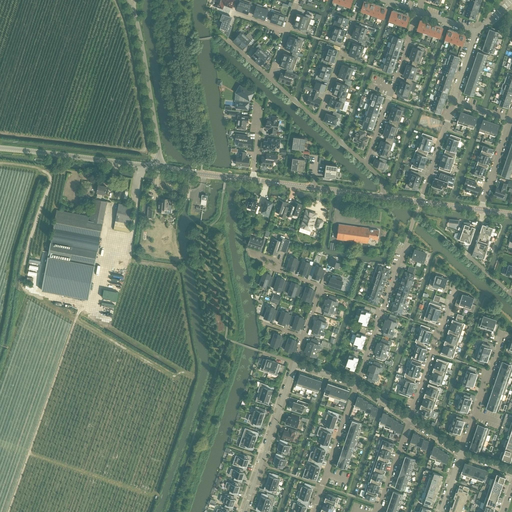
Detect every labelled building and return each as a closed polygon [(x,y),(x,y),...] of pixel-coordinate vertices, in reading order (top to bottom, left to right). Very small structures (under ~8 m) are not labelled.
[(214,6),(222,9),(224,5),(232,8),(234,0),(214,0),(215,1),(216,1),(214,6)] [(236,10),(242,12),(245,0),(239,0),(240,1),(237,0),(236,0),(235,4),(238,5),(236,10)] [(249,9),(252,10),(254,5),(251,4),(252,2),(246,0),(245,0),(242,12),(248,14),(249,9)] [(470,1),(468,6),(473,8),(477,9),(479,10),(479,9),(480,6),(481,5),(479,4),(475,3),(468,0),(470,1)] [(361,10),(367,12),(370,3),(364,1),(361,10)] [(367,12),(372,14),(375,5),(370,3),(367,12)] [(253,16),(259,17),(263,6),(262,8),(257,6),(254,5),(252,10),(255,10),(253,16)] [(377,18),(377,19),(381,7),(375,5),(372,14),(378,16),(377,18)] [(266,14),(269,15),(272,9),(269,8),(263,6),(259,17),(265,19),(266,14)] [(468,6),(466,11),(471,13),(475,14),(477,15),(478,14),(477,14),(478,11),(479,11),(479,10),(477,9),(473,8),(468,6)] [(381,7),(377,19),(382,20),(386,9),(381,7)] [(270,21),(276,23),(280,12),(274,10),(274,12),(271,11),(272,9),(269,15),(272,16),(270,21)] [(471,13),(466,11),(463,10),(462,11),(464,11),(462,16),(464,16),(473,19),(475,20),(476,16),(477,16),(477,15),(475,14),(471,13)] [(388,22),(394,24),(398,13),(392,11),(388,22)] [(280,12),(276,23),(282,25),(283,20),(286,21),(288,17),(285,16),(279,14),(280,12)] [(394,24),(399,26),(403,15),(398,13),(394,24)] [(222,14),(222,15),(220,20),(222,21),(221,24),(219,29),(228,37),(232,27),(231,27),(231,28),(229,27),(232,17),(222,14)] [(298,14),(296,20),(309,25),(311,19),(312,16),(306,14),(305,17),(298,14)] [(336,15),(333,24),(336,25),(340,26),(341,23),(346,25),(348,19),(346,18),(339,16),(336,15)] [(403,15),(399,26),(400,23),(405,25),(406,25),(409,17),(403,15)] [(309,25),(296,20),(293,26),(301,28),(300,31),(306,33),(307,30),(307,31),(309,25)] [(417,29),(423,31),(426,22),(420,20),(418,28),(417,29)] [(423,31),(428,33),(431,24),(426,22),(423,31)] [(330,32),(342,36),(344,31),(339,29),(340,26),(336,25),(333,24),(332,27),(335,27),(333,33),(330,32)] [(428,33),(434,35),(437,26),(431,24),(428,33)] [(356,25),(354,31),(368,36),(365,35),(367,29),(376,32),(377,30),(365,25),(364,28),(356,25)] [(437,26),(434,35),(439,37),(442,28),(437,26)] [(234,40),(238,44),(248,34),(246,36),(242,32),(243,30),(241,28),(237,33),(239,35),(234,40)] [(489,29),(488,34),(489,34),(489,35),(497,38),(499,34),(499,33),(500,33),(497,32),(494,31),(495,29),(491,28),(490,30),(489,29)] [(445,39),(451,41),(454,32),(448,30),(445,39)] [(359,42),(361,43),(362,43),(365,44),(366,42),(368,36),(354,31),(352,37),(360,40),(359,42)] [(342,36),(330,32),(328,38),(329,38),(328,41),(330,42),(334,43),(335,40),(340,42),(342,36)] [(451,41),(456,42),(459,34),(454,32),(451,41)] [(248,34),(238,44),(243,49),(248,43),(250,45),(254,40),(252,38),(248,34)] [(459,34),(456,42),(462,44),(462,43),(465,36),(459,34)] [(487,36),(486,39),(487,40),(496,43),(497,38),(489,35),(489,34),(488,34),(487,34),(486,36),(487,36)] [(290,37),(288,43),(293,44),(296,45),(301,47),(303,41),(304,39),(298,37),(297,39),(290,37)] [(390,41),(402,46),(403,44),(401,44),(402,39),(394,37),(392,41),(390,41)] [(485,41),(484,44),(485,45),(496,49),(494,48),(496,43),(487,40),(486,39),(485,39),(484,41),(485,41)] [(391,43),(390,48),(398,51),(400,47),(402,47),(402,46),(390,41),(389,42),(391,43)] [(293,51),(292,54),(298,56),(299,53),(301,47),(296,45),(293,44),(288,43),(286,49),(293,51)] [(353,43),(351,49),(362,53),(364,47),(367,48),(368,45),(365,44),(362,43),(361,43),(361,46),(353,43)] [(251,56),(256,60),(264,52),(259,48),(261,46),(259,44),(254,49),(257,51),(251,56)] [(326,47),(324,53),(335,57),(337,51),(332,49),(333,46),(327,44),(326,47)] [(485,45),(484,44),(482,51),(483,51),(494,55),(496,49),(485,45)] [(413,48),(411,53),(422,57),(425,48),(418,46),(417,49),(413,48)] [(386,51),(386,52),(399,57),(399,55),(397,55),(398,51),(390,48),(388,52),(386,51)] [(362,53),(351,49),(349,55),(357,58),(356,60),(362,62),(363,59),(360,59),(362,53)] [(264,52),(256,60),(261,65),(266,59),(268,61),(272,56),(270,54),(268,56),(264,52)] [(388,54),(386,58),(395,61),(396,57),(398,58),(399,57),(386,52),(386,53),(388,54)] [(478,52),(476,56),(477,57),(486,60),(487,57),(489,57),(489,56),(488,55),(479,52),(478,52)] [(322,58),(321,61),(327,63),(328,61),(333,62),(335,57),(324,53),(322,58)] [(413,60),(412,63),(417,65),(418,62),(420,63),(422,57),(411,53),(409,59),(413,60)] [(446,58),(446,59),(457,62),(457,61),(458,62),(460,57),(459,57),(448,53),(447,55),(449,56),(448,59),(446,58)] [(284,54),(282,60),(295,64),(297,58),(298,57),(298,56),(292,54),(291,56),(284,54)] [(475,58),(474,61),(476,62),(475,62),(484,66),(486,60),(477,57),(476,56),(475,56),(475,58)] [(382,62),(382,63),(395,67),(395,66),(393,65),(395,61),(386,58),(384,63),(382,62)] [(446,59),(444,64),(455,67),(457,67),(458,64),(459,62),(458,62),(457,61),(457,62),(446,59)] [(295,64),(282,60),(280,66),(287,68),(286,71),(292,73),(293,70),(295,64)] [(318,70),(330,74),(331,68),(326,66),(327,63),(321,61),(323,62),(322,65),(320,70),(318,70)] [(474,63),(472,66),(474,67),(474,68),(482,71),(484,66),(475,62),(476,62),(474,61),(473,61),(473,63),(474,63)] [(395,67),(382,63),(382,64),(384,65),(382,69),(391,72),(392,68),(394,69),(395,67)] [(407,65),(405,70),(416,74),(418,68),(416,68),(417,65),(412,63),(411,66),(407,65)] [(446,65),(444,69),(453,73),(454,72),(455,72),(456,69),(457,69),(457,67),(455,67),(444,64),(446,65)] [(343,65),(341,71),(352,75),(354,69),(356,70),(357,67),(351,65),(350,68),(343,65)] [(472,68),(471,71),(472,72),(472,73),(481,76),(481,75),(482,71),(474,68),(474,67),(472,66),(471,68),(472,68)] [(444,69),(443,75),(452,78),(452,77),(453,77),(454,74),(455,74),(456,72),(455,72),(454,72),(453,73),(444,69)] [(316,75),(315,78),(322,80),(323,78),(328,79),(330,74),(318,70),(316,75)] [(407,77),(406,80),(412,82),(413,79),(414,80),(416,74),(405,70),(403,76),(407,77)] [(286,71),(285,75),(281,73),(278,81),(289,85),(291,80),(293,81),(295,74),(287,72),(286,71)] [(346,79),(345,82),(351,84),(352,81),(350,80),(352,75),(341,71),(339,77),(346,79)] [(470,74),(469,77),(470,77),(470,78),(479,81),(481,76),(472,73),(472,72),(471,71),(470,71),(469,73),(470,74)] [(443,75),(441,80),(450,83),(450,82),(451,82),(452,79),(453,80),(454,77),(453,77),(452,77),(452,78),(443,75)] [(468,79),(467,82),(469,82),(468,83),(477,86),(479,81),(470,78),(470,77),(469,77),(468,76),(468,78),(468,79)] [(322,80),(315,78),(314,81),(316,82),(314,88),(324,91),(326,85),(321,83),(322,80)] [(401,82),(399,87),(411,91),(412,86),(413,83),(412,82),(406,80),(405,83),(401,82)] [(441,80),(439,85),(448,88),(448,87),(450,87),(451,84),(451,85),(452,83),(451,82),(450,82),(450,83),(441,80)] [(467,84),(466,87),(467,87),(467,88),(475,91),(477,86),(468,83),(469,82),(467,82),(467,81),(466,83),(467,84)] [(337,82),(335,88),(348,93),(350,87),(351,84),(345,82),(344,85),(337,82)] [(439,86),(437,90),(446,93),(447,92),(448,93),(449,90),(450,90),(450,88),(450,87),(448,87),(448,88),(439,85),(439,86)] [(253,93),(252,93),(240,86),(236,93),(240,95),(239,101),(238,101),(236,101),(235,108),(248,110),(249,103),(248,103),(248,100),(249,100),(250,98),(253,93)] [(411,91),(399,87),(397,93),(401,94),(400,97),(407,100),(409,97),(411,91)] [(467,87),(466,87),(465,87),(464,89),(465,89),(463,93),(465,93),(474,96),(474,95),(475,91),(467,88),(467,87)] [(340,97),(339,99),(345,101),(346,98),(348,93),(335,88),(333,94),(340,97)] [(309,95),(306,103),(313,106),(313,107),(314,108),(316,109),(317,108),(317,107),(318,107),(321,99),(317,98),(318,97),(319,94),(319,92),(320,91),(313,89),(310,96),(309,95)] [(511,92),(504,89),(502,94),(510,97),(511,96),(511,97),(511,96),(511,92)] [(434,94),(445,98),(445,97),(446,98),(447,95),(448,95),(449,93),(448,93),(447,92),(446,93),(437,90),(436,95),(434,94)] [(372,93),(370,99),(383,103),(383,102),(381,101),(383,97),(372,93)] [(434,94),(432,100),(443,103),(443,102),(444,103),(445,100),(446,100),(447,98),(446,98),(445,97),(445,98),(434,94)] [(500,99),(509,102),(510,102),(511,99),(511,96),(511,97),(511,96),(510,97),(502,94),(500,94),(499,94),(498,99),(500,99)] [(345,101),(339,99),(338,102),(331,99),(329,105),(342,110),(344,104),(345,101)] [(370,99),(368,104),(379,108),(380,104),(382,105),(383,103),(370,99)] [(509,102),(500,99),(500,100),(499,104),(498,105),(500,105),(507,108),(508,108),(510,104),(511,102),(510,102),(509,102)] [(431,104),(430,105),(441,108),(441,107),(443,108),(444,105),(445,103),(444,103),(443,102),(443,103),(432,100),(434,100),(432,105),(431,104)] [(368,104),(366,110),(379,114),(380,113),(378,112),(379,108),(368,104)] [(393,107),(391,113),(402,117),(404,111),(405,108),(397,105),(396,108),(393,107)] [(441,108),(430,105),(429,110),(439,114),(441,114),(442,110),(443,110),(443,108),(441,107),(441,108)] [(368,111),(367,116),(375,119),(377,115),(379,115),(379,114),(366,110),(368,111)] [(324,121),(327,122),(327,124),(331,125),(331,123),(335,125),(337,118),(341,119),(342,114),(336,112),(335,117),(326,114),(324,121)] [(457,123),(462,125),(466,114),(461,112),(457,123)] [(393,120),(392,123),(399,125),(400,122),(402,117),(391,113),(389,118),(393,120)] [(462,125),(468,127),(472,115),(466,114),(462,125)] [(237,128),(238,128),(238,129),(240,129),(243,130),(244,129),(246,129),(246,124),(247,124),(248,122),(248,117),(238,115),(237,128)] [(365,115),(363,120),(375,125),(376,123),(374,123),(375,119),(367,116),(365,115)] [(472,115),(468,127),(473,129),(477,117),(476,117),(472,115)] [(278,121),(277,121),(278,117),(271,116),(271,120),(267,120),(266,122),(266,128),(270,129),(269,135),(275,136),(276,130),(277,130),(278,125),(278,122),(278,121)] [(479,131),(485,133),(489,121),(483,119),(479,131)] [(375,125),(363,120),(362,121),(364,122),(363,127),(371,130),(373,126),(375,126),(375,125)] [(485,133),(490,135),(494,123),(489,121),(485,133)] [(387,124),(385,130),(396,134),(398,128),(399,125),(392,123),(391,125),(387,124)] [(494,123),(490,135),(495,137),(499,125),(494,123)] [(358,130),(355,137),(354,141),(356,142),(359,143),(358,146),(358,147),(359,148),(362,149),(363,149),(364,148),(365,145),(366,145),(368,139),(369,138),(365,136),(365,135),(366,132),(358,130)] [(387,137),(386,140),(393,142),(394,139),(395,138),(396,134),(385,130),(383,135),(387,137)] [(422,137),(421,142),(424,144),(431,146),(432,143),(433,140),(432,140),(433,137),(422,133),(421,136),(422,137)] [(247,139),(247,136),(236,134),(235,141),(239,141),(238,146),(250,148),(251,148),(251,147),(252,140),(247,139)] [(448,140),(447,143),(457,147),(459,141),(460,141),(461,138),(450,135),(449,137),(448,140)] [(264,141),(263,149),(274,151),(275,151),(275,148),(279,148),(280,140),(268,138),(268,141),(264,141)] [(381,141),(379,147),(390,151),(392,146),(392,145),(393,142),(386,140),(385,142),(381,141)] [(416,150),(427,154),(428,151),(429,152),(430,149),(431,146),(424,144),(421,142),(419,148),(418,147),(417,150),(416,150)] [(445,149),(444,152),(456,156),(455,155),(456,152),(455,152),(457,147),(447,143),(446,146),(444,149),(445,149)] [(482,147),(481,152),(492,155),(492,153),(491,153),(492,149),(481,145),(480,146),(482,147)] [(390,151),(379,147),(377,152),(381,154),(380,157),(387,159),(388,156),(390,151)] [(416,150),(413,159),(419,161),(425,163),(426,160),(427,157),(426,157),(427,154),(416,150)] [(236,165),(248,166),(249,158),(246,158),(246,157),(246,153),(239,152),(238,157),(237,157),(236,165)] [(442,157),(441,160),(453,164),(456,156),(444,152),(444,154),(443,154),(442,157)] [(477,156),(477,157),(488,160),(489,157),(491,157),(492,155),(481,152),(479,156),(477,156)] [(273,162),(277,162),(278,156),(266,154),(266,158),(262,157),(261,165),(264,166),(268,166),(268,167),(268,168),(271,169),(272,168),(272,167),(273,167),(273,162)] [(475,162),(488,167),(488,165),(488,164),(488,165),(487,164),(488,160),(477,157),(477,158),(479,158),(477,163),(475,162)] [(387,160),(380,158),(378,161),(375,159),(373,165),(377,167),(381,170),(381,168),(384,169),(386,163),(387,160)] [(419,161),(413,159),(415,159),(413,165),(412,164),(411,168),(421,171),(422,168),(423,169),(424,166),(425,163),(419,161)] [(453,164),(441,160),(440,163),(439,166),(440,166),(439,169),(450,173),(453,164)] [(473,168),(475,169),(484,172),(486,168),(487,168),(487,169),(488,167),(475,162),(473,167),(471,166),(471,167),(473,168)] [(503,169),(502,170),(511,173),(511,170),(511,167),(504,165),(504,166),(503,169)] [(475,169),(473,168),(473,169),(471,174),(473,175),(484,178),(484,176),(483,176),(484,172),(475,169)] [(410,173),(408,179),(419,183),(421,177),(417,176),(418,173),(411,170),(410,173)] [(511,173),(502,170),(502,171),(501,174),(501,176),(509,179),(511,173)] [(450,177),(440,173),(438,180),(435,179),(435,181),(434,181),(432,184),(432,186),(436,187),(436,188),(437,188),(437,189),(437,190),(438,190),(438,191),(439,191),(440,191),(440,190),(441,190),(441,189),(442,186),(446,187),(447,184),(450,177)] [(418,184),(419,183),(408,179),(409,180),(408,184),(407,184),(406,184),(404,189),(412,190),(415,190),(414,190),(415,189),(414,188),(414,187),(417,188),(418,184)] [(465,191),(476,195),(479,187),(475,186),(476,184),(476,183),(476,182),(466,179),(464,184),(464,185),(467,186),(465,191)] [(494,195),(500,197),(503,198),(506,190),(505,190),(506,184),(507,184),(500,182),(500,183),(499,184),(498,188),(497,187),(494,195)] [(89,216),(57,210),(42,290),(88,299),(107,201),(101,200),(102,194),(105,195),(107,187),(98,185),(97,193),(96,199),(94,199),(89,221),(88,221),(89,216)] [(163,196),(163,195),(159,195),(158,198),(153,197),(153,202),(156,202),(155,208),(163,209),(163,205),(165,206),(166,196),(163,196)] [(247,200),(249,201),(247,207),(251,209),(250,211),(256,213),(258,206),(255,205),(257,200),(248,196),(247,200)] [(260,206),(258,212),(261,213),(262,212),(269,215),(273,203),(265,200),(263,207),(260,206)] [(279,216),(285,218),(288,209),(288,208),(285,207),(287,203),(279,200),(275,211),(280,213),(279,216)] [(288,209),(285,218),(286,215),(292,217),(293,214),(298,216),(302,205),(294,202),(293,206),(290,205),(289,205),(288,208),(288,209)] [(114,229),(130,232),(134,207),(119,204),(114,229)] [(300,227),(311,231),(311,230),(313,225),(316,226),(316,227),(320,228),(320,229),(321,229),(323,221),(318,220),(318,221),(315,220),(317,214),(313,213),(310,212),(306,210),(300,227)] [(337,239),(354,242),(358,242),(368,243),(368,239),(378,240),(379,230),(370,229),(339,224),(337,239)] [(463,224),(460,232),(473,236),(473,233),(475,228),(470,226),(469,226),(463,224)] [(480,230),(480,232),(490,236),(493,228),(487,226),(482,225),(480,230)] [(473,236),(460,232),(458,240),(461,241),(464,242),(465,242),(470,244),(472,239),(473,236)] [(479,235),(477,240),(482,242),(489,244),(488,244),(490,236),(480,232),(479,235)] [(248,245),(261,249),(264,241),(251,236),(248,245)] [(269,252),(276,255),(278,250),(282,251),(282,250),(286,251),(285,253),(286,253),(290,241),(279,237),(278,241),(273,239),(269,252)] [(475,245),(474,248),(487,252),(489,244),(482,242),(477,240),(475,245)] [(487,252),(474,248),(473,250),(472,256),(476,257),(484,260),(487,252)] [(411,249),(409,253),(413,254),(411,259),(417,261),(420,252),(414,250),(411,249)] [(417,261),(423,263),(425,258),(427,254),(420,252),(417,261)] [(297,259),(291,256),(286,269),(293,271),(294,269),(296,270),(300,261),(297,260),(297,259)] [(309,264),(309,263),(303,261),(299,273),(305,275),(306,274),(309,275),(312,265),(309,264)] [(378,264),(375,271),(389,276),(390,274),(388,273),(389,269),(383,267),(384,265),(382,264),(378,264)] [(322,269),(323,267),(316,265),(312,277),(318,280),(319,278),(322,279),(325,270),(322,269)] [(389,276),(375,271),(373,277),(376,278),(385,281),(386,277),(388,278),(389,276)] [(260,283),(259,285),(266,287),(266,285),(269,286),(273,277),(270,276),(270,275),(264,272),(263,274),(260,273),(257,282),(260,283)] [(401,275),(401,277),(412,281),(414,275),(413,274),(407,272),(405,272),(403,276),(401,275)] [(332,278),(331,278),(328,284),(330,285),(329,287),(338,291),(339,288),(341,288),(343,282),(341,281),(342,278),(333,275),(332,278)] [(437,290),(438,288),(442,277),(439,276),(436,275),(433,281),(431,281),(429,287),(437,290)] [(271,287),(274,288),(274,289),(280,292),(281,290),(284,291),(287,282),(284,281),(284,279),(278,277),(277,279),(274,278),(271,287)] [(402,279),(401,283),(410,286),(412,281),(401,277),(400,279),(402,279)] [(442,277),(438,288),(443,290),(443,291),(446,292),(448,286),(446,286),(445,286),(447,279),(444,278),(442,277)] [(376,278),(374,283),(383,287),(384,283),(386,284),(387,282),(385,281),(376,278)] [(288,294),(294,296),(295,295),(298,296),(301,287),(298,286),(298,284),(292,282),(292,283),(289,282),(285,292),(288,293),(288,294)] [(400,285),(399,289),(408,292),(410,286),(401,283),(399,282),(398,284),(400,285)] [(374,283),(372,289),(381,292),(382,289),(385,289),(385,287),(383,287),(374,283)] [(306,288),(303,287),(301,292),(304,293),(302,299),(309,301),(309,300),(312,301),(315,292),(312,291),(313,289),(306,287),(306,288)] [(398,291),(397,295),(406,298),(408,292),(399,289),(397,288),(396,290),(398,291)] [(372,289),(370,295),(379,298),(381,294),(383,295),(383,293),(381,292),(372,289)] [(396,296),(395,300),(405,304),(406,298),(397,295),(395,294),(394,296),(396,296)] [(464,308),(464,309),(468,296),(465,295),(462,294),(460,300),(459,300),(457,299),(455,305),(459,306),(459,305),(464,307),(464,308)] [(379,298),(370,295),(368,301),(377,304),(379,300),(381,301),(381,299),(379,298)] [(325,300),(324,304),(334,307),(335,304),(337,305),(338,302),(336,301),(337,298),(329,296),(328,299),(328,298),(327,300),(325,300)] [(468,296),(464,309),(472,312),(475,305),(472,304),(474,298),(473,298),(471,297),(468,296)] [(394,302),(393,306),(403,309),(405,304),(395,300),(393,300),(392,301),(394,302)] [(429,302),(426,311),(439,315),(440,312),(441,310),(440,309),(441,306),(442,304),(439,303),(433,301),(432,303),(429,302)] [(334,307),(324,304),(322,308),(324,309),(324,311),(323,314),(330,316),(331,313),(334,314),(336,308),(334,307)] [(403,309),(393,306),(391,305),(390,307),(392,308),(391,312),(401,315),(403,309)] [(277,311),(274,310),(275,308),(268,306),(267,307),(265,306),(261,316),(264,317),(264,318),(270,320),(271,319),(274,320),(277,311)] [(98,319),(99,312),(103,313),(103,310),(94,309),(94,319),(98,319)] [(361,310),(359,316),(368,319),(370,313),(361,310)] [(279,321),(278,323),(285,325),(285,324),(288,325),(291,315),(288,314),(289,313),(282,311),(282,312),(279,311),(276,320),(279,321)] [(439,315),(426,311),(423,320),(429,322),(428,325),(432,326),(433,323),(435,324),(436,321),(437,321),(438,318),(439,315)] [(292,328),(299,330),(299,328),(302,329),(305,320),(302,319),(303,318),(296,315),(296,317),(293,316),(290,325),(293,326),(292,328)] [(361,326),(360,330),(366,332),(367,328),(364,327),(365,325),(366,325),(368,319),(359,316),(356,315),(355,319),(358,320),(357,322),(359,323),(358,325),(361,326)] [(385,320),(384,325),(394,328),(395,325),(396,326),(398,322),(395,322),(396,319),(389,316),(388,319),(387,319),(387,321),(385,320)] [(480,328),(486,330),(490,318),(486,317),(484,316),(483,318),(480,317),(477,325),(480,326),(480,328)] [(315,321),(314,325),(324,328),(325,326),(326,326),(328,323),(325,322),(326,319),(319,317),(318,320),(317,319),(317,321),(315,321)] [(490,318),(486,330),(491,332),(490,334),(494,335),(496,328),(497,328),(498,324),(495,323),(495,322),(495,320),(494,320),(493,319),(490,318)] [(453,322),(451,326),(462,330),(464,324),(452,320),(451,322),(453,322)] [(324,328),(314,325),(312,329),(314,330),(313,332),(314,332),(313,335),(320,337),(321,334),(323,335),(324,332),(323,331),(324,328)] [(394,328),(384,325),(382,329),(384,330),(383,331),(384,332),(383,335),(390,337),(391,334),(393,335),(394,332),(393,331),(394,328)] [(421,328),(419,334),(429,337),(430,334),(431,331),(430,331),(429,330),(430,328),(421,325),(420,328),(421,328)] [(449,329),(448,331),(460,335),(462,330),(451,326),(450,330),(449,329)] [(355,339),(364,342),(366,336),(365,336),(366,332),(360,330),(359,334),(357,333),(356,335),(353,334),(351,338),(355,339)] [(449,333),(447,337),(460,342),(461,341),(459,340),(460,335),(448,331),(447,333),(448,333),(449,333)] [(271,344),(270,345),(277,348),(277,346),(280,347),(283,338),(281,337),(281,335),(275,333),(274,335),(271,334),(269,339),(268,343),(271,344)] [(416,339),(415,342),(427,346),(424,345),(425,342),(426,343),(427,343),(428,340),(429,337),(419,334),(417,339),(416,339)] [(445,340),(444,342),(457,347),(458,342),(460,343),(460,342),(447,337),(446,341),(445,341),(445,340)] [(294,352),(295,352),(298,343),(295,342),(295,340),(289,338),(285,350),(291,352),(292,351),(294,352)] [(310,342),(309,343),(308,343),(306,347),(316,351),(319,352),(320,348),(319,348),(320,345),(318,344),(319,341),(312,339),(311,342),(310,342)] [(355,346),(353,351),(359,353),(360,348),(362,348),(364,342),(355,339),(353,345),(355,346)] [(377,343),(376,347),(386,351),(387,348),(389,348),(390,345),(387,344),(388,341),(381,339),(380,342),(379,344),(377,343)] [(416,346),(414,351),(425,355),(426,352),(427,349),(426,349),(427,346),(415,342),(416,343),(415,345),(416,346)] [(445,345),(443,349),(457,353),(457,352),(455,351),(457,347),(444,342),(443,344),(444,345),(444,344),(445,345)] [(478,345),(476,351),(489,355),(490,352),(491,349),(489,349),(490,346),(482,343),(481,346),(478,345)] [(316,351),(306,347),(305,351),(306,352),(306,354),(305,357),(312,359),(313,357),(316,357),(317,354),(315,353),(316,351)] [(386,351),(376,347),(374,352),(376,352),(375,354),(376,354),(375,357),(382,360),(383,357),(386,358),(387,354),(385,354),(386,351)] [(457,353),(443,349),(442,352),(441,352),(440,354),(453,358),(454,353),(456,354),(457,353)] [(349,355),(347,361),(356,364),(358,358),(357,358),(359,353),(353,351),(351,356),(349,355)] [(412,356),(410,359),(421,363),(422,360),(423,361),(424,358),(425,355),(414,351),(413,357),(412,356)] [(489,355),(476,351),(474,357),(477,358),(476,361),(484,363),(485,360),(487,361),(488,359),(489,355)] [(437,361),(436,364),(449,369),(450,368),(448,367),(449,362),(437,358),(436,360),(437,361)] [(499,368),(500,368),(511,372),(511,370),(511,362),(511,358),(510,358),(509,361),(506,360),(505,363),(501,362),(500,365),(501,366),(500,368),(499,368)] [(259,370),(268,373),(272,361),(269,360),(266,359),(266,360),(263,359),(259,370)] [(407,367),(407,368),(419,372),(420,369),(421,366),(420,366),(421,363),(410,359),(409,362),(411,363),(409,368),(407,367)] [(272,361),(268,373),(277,376),(281,365),(278,364),(278,363),(275,362),(272,361)] [(356,364),(347,361),(345,367),(347,368),(345,373),(351,375),(353,370),(354,370),(356,364)] [(370,366),(368,370),(378,374),(379,371),(381,371),(382,368),(380,367),(381,364),(374,362),(373,365),(372,364),(371,366),(370,366)] [(433,368),(433,370),(445,374),(447,369),(449,370),(449,369),(436,364),(435,368),(434,368),(433,368)] [(407,368),(404,376),(415,380),(416,377),(417,378),(418,375),(419,372),(407,368)] [(468,368),(465,377),(475,381),(477,377),(476,377),(477,374),(475,374),(476,371),(468,368)] [(497,373),(500,374),(510,378),(511,372),(500,368),(499,368),(498,371),(499,371),(498,373),(497,373)] [(378,374),(368,370),(367,374),(368,375),(368,377),(367,380),(374,382),(375,379),(378,380),(379,377),(377,376),(378,374)] [(434,372),(432,376),(443,380),(445,380),(446,379),(444,379),(445,374),(433,370),(432,372),(434,372)] [(496,379),(495,379),(500,381),(508,383),(510,378),(500,374),(497,373),(496,377),(497,377),(496,379)] [(296,385),(301,387),(305,375),(300,374),(296,385)] [(301,387),(307,389),(311,377),(305,375),(301,387)] [(405,380),(403,385),(413,389),(414,386),(415,383),(414,383),(415,380),(404,376),(405,377),(404,379),(405,380)] [(443,380),(432,376),(431,380),(430,379),(429,381),(430,382),(429,384),(439,387),(439,385),(441,385),(443,380)] [(307,389),(312,391),(316,379),(311,377),(307,389)] [(475,381),(465,377),(462,386),(470,388),(471,386),(471,385),(473,386),(474,384),(475,381)] [(316,379),(312,391),(318,393),(322,381),(316,379)] [(494,385),(500,387),(506,389),(508,383),(500,381),(495,379),(494,383),(495,383),(494,385)] [(260,383),(257,392),(271,396),(272,393),(271,393),(273,387),(260,383)] [(324,395),(329,397),(333,385),(328,383),(324,395)] [(429,386),(427,390),(440,394),(441,393),(439,393),(441,388),(439,387),(429,384),(428,384),(427,386),(428,386),(429,386)] [(329,397),(334,399),(338,387),(333,385),(329,397)] [(399,394),(409,397),(410,395),(411,395),(412,392),(413,389),(403,385),(401,385),(398,393),(399,394)] [(492,390),(500,393),(504,395),(506,389),(500,387),(494,385),(492,388),(493,388),(492,390)] [(334,399),(340,400),(344,389),(338,387),(334,399)] [(344,389),(340,400),(345,402),(349,391),(344,389)] [(425,393),(424,395),(437,399),(438,395),(440,395),(440,394),(427,390),(426,394),(425,393)] [(490,396),(500,400),(502,400),(504,395),(500,393),(492,390),(490,394),(491,394),(490,396)] [(271,396),(257,392),(258,392),(255,401),(267,405),(269,399),(270,400),(271,396)] [(460,396),(458,402),(470,406),(471,403),(470,402),(471,400),(469,399),(470,397),(470,396),(464,394),(463,397),(460,396)] [(425,398),(424,401),(437,406),(437,405),(435,404),(437,399),(424,395),(423,397),(424,397),(425,398)] [(354,408),(359,410),(363,398),(358,396),(354,408)] [(488,402),(500,406),(502,400),(500,400),(490,396),(488,400),(489,400),(488,402)] [(364,412),(368,401),(364,400),(363,399),(363,398),(359,410),(360,409),(365,411),(364,412)] [(369,415),(373,404),(369,403),(368,403),(368,401),(364,412),(370,414),(369,415)] [(421,404),(420,407),(433,411),(434,406),(436,407),(437,406),(424,401),(422,405),(421,405),(421,404)] [(291,409),(301,413),(304,406),(307,407),(308,404),(302,402),(301,405),(294,402),(293,405),(292,405),(291,408),(292,408),(291,409)] [(470,406),(458,402),(456,408),(459,409),(458,412),(464,414),(465,411),(467,412),(468,409),(469,410),(470,406)] [(500,406),(488,402),(487,405),(486,408),(498,412),(500,406)] [(373,404),(369,415),(375,417),(378,408),(374,406),(373,406),(373,404)] [(250,414),(263,419),(264,416),(263,415),(265,410),(256,406),(255,410),(254,409),(252,415),(250,414)] [(430,416),(431,417),(433,411),(420,407),(420,409),(420,408),(421,409),(420,413),(420,412),(419,413),(421,413),(420,415),(424,417),(425,415),(430,416)] [(327,413),(325,419),(336,423),(336,422),(337,419),(336,419),(338,414),(328,410),(327,413)] [(379,424),(384,426),(388,414),(387,414),(386,414),(383,413),(379,424)] [(263,419),(250,414),(248,420),(254,422),(253,426),(259,428),(260,425),(261,422),(262,422),(263,419)] [(287,420),(285,423),(297,427),(299,421),(299,420),(298,420),(300,416),(292,414),(291,417),(289,416),(289,417),(288,419),(287,419),(287,420)] [(384,428),(389,430),(393,418),(392,417),(391,417),(388,416),(389,415),(388,414),(384,426),(384,428)] [(452,418),(450,424),(462,428),(463,424),(464,422),(462,421),(463,419),(463,418),(456,416),(455,419),(452,418)] [(394,432),(398,421),(397,421),(396,420),(393,419),(393,418),(389,430),(390,429),(395,430),(394,432)] [(320,426),(332,431),(334,426),(335,426),(336,423),(325,419),(323,425),(327,426),(326,428),(320,426)] [(352,420),(350,426),(360,429),(362,430),(362,429),(360,428),(362,424),(352,420)] [(398,421),(394,432),(400,434),(403,424),(402,424),(401,424),(398,422),(398,421)] [(462,428),(450,424),(447,433),(457,436),(458,433),(460,434),(461,431),(462,428)] [(475,430),(475,431),(487,435),(489,429),(477,425),(476,428),(476,429),(476,431),(475,430)] [(320,426),(317,435),(330,439),(331,436),(330,436),(332,431),(320,426)] [(350,426),(348,432),(358,435),(360,436),(360,435),(358,434),(360,429),(350,426)] [(245,428),(242,437),(255,442),(256,438),(258,432),(245,428)] [(290,429),(289,432),(284,430),(282,437),(291,440),(292,441),(294,434),(296,435),(298,431),(290,429)] [(473,436),(485,441),(487,435),(475,431),(474,434),(475,434),(474,436),(473,436)] [(348,432),(346,437),(356,441),(358,441),(358,440),(357,440),(358,435),(348,432)] [(409,444),(415,446),(419,434),(416,433),(415,433),(413,433),(411,438),(409,444)] [(420,448),(420,449),(424,438),(420,437),(420,436),(419,436),(419,435),(419,434),(415,446),(415,445),(420,447),(420,448)] [(321,443),(320,445),(327,448),(328,442),(329,443),(330,440),(330,439),(317,435),(319,436),(317,441),(321,443)] [(473,440),(472,442),(483,446),(485,441),(473,436),(472,440),(473,440)] [(255,442),(242,437),(239,446),(251,450),(253,446),(253,445),(254,445),(255,442)] [(346,437),(344,443),(354,446),(356,447),(356,446),(355,445),(356,441),(346,437)] [(424,438),(420,449),(426,450),(429,441),(425,440),(424,440),(423,439),(424,438)] [(278,452),(286,455),(287,452),(288,453),(290,446),(287,445),(288,442),(280,439),(280,440),(281,440),(280,442),(279,445),(279,446),(278,445),(277,449),(279,449),(278,452)] [(383,440),(382,439),(380,445),(393,450),(393,448),(392,447),(393,444),(393,443),(388,442),(386,441),(383,440)] [(511,442),(505,440),(503,446),(511,449),(511,442)] [(483,446),(472,442),(471,444),(469,448),(481,452),(483,446)] [(344,443),(342,449),(352,452),(354,453),(354,452),(353,451),(354,446),(344,443)] [(314,446),(312,452),(325,456),(326,453),(325,453),(326,450),(327,448),(320,445),(319,448),(314,446)] [(376,449),(376,450),(380,452),(389,455),(391,451),(392,451),(392,452),(393,450),(380,445),(378,450),(376,449)] [(434,461),(435,461),(439,448),(436,447),(435,446),(434,446),(430,458),(435,459),(434,461)] [(501,452),(511,456),(511,454),(511,449),(503,446),(505,447),(504,453),(501,452)] [(435,461),(440,463),(444,451),(441,450),(440,450),(439,449),(439,448),(435,461)] [(342,449),(340,454),(350,458),(352,458),(352,457),(351,457),(352,452),(342,449)] [(378,452),(376,457),(389,461),(389,459),(388,459),(389,455),(380,452),(376,450),(376,451),(378,452)] [(444,451),(440,463),(441,462),(446,464),(449,454),(446,453),(445,453),(444,452),(444,451)] [(311,452),(308,460),(321,464),(322,459),(323,460),(324,457),(325,456),(312,452),(311,452)] [(511,456),(501,452),(500,456),(499,458),(500,458),(510,462),(511,456)] [(284,456),(276,453),(276,454),(277,454),(276,459),(275,459),(274,459),(273,463),(275,463),(274,466),(282,469),(283,466),(284,466),(286,460),(283,459),(284,456)] [(241,457),(236,455),(232,465),(246,469),(245,469),(246,465),(247,463),(248,463),(249,460),(247,459),(248,457),(243,455),(242,454),(241,457)] [(340,454),(338,460),(350,464),(351,463),(349,462),(350,458),(340,454)] [(405,456),(403,462),(415,466),(415,465),(414,464),(415,460),(405,456)] [(373,461),(372,462),(385,466),(387,462),(388,463),(389,461),(376,457),(375,461),(373,461)] [(309,464),(307,469),(319,473),(320,470),(319,470),(319,468),(321,464),(308,460),(314,463),(313,465),(309,464)] [(350,464),(338,460),(336,466),(346,469),(348,464),(350,465),(350,464)] [(374,463),(372,468),(385,472),(386,470),(385,470),(384,470),(385,466),(372,462),(372,463),(374,463)] [(403,462),(402,467),(412,470),(413,466),(415,466),(403,462)] [(461,474),(466,476),(470,465),(467,463),(466,463),(465,463),(461,474)] [(466,476),(472,478),(476,466),(472,465),(471,465),(470,465),(466,476)] [(472,478),(477,480),(481,468),(478,467),(477,467),(476,466),(472,478)] [(402,467),(400,472),(410,475),(411,471),(413,472),(413,471),(412,470),(402,467)] [(237,468),(236,470),(231,469),(229,475),(235,477),(234,480),(241,483),(242,482),(241,482),(242,476),(243,477),(245,473),(242,473),(243,470),(238,468),(237,468)] [(369,472),(368,473),(382,478),(383,474),(384,474),(385,472),(372,468),(371,473),(369,472)] [(481,468),(477,480),(483,482),(484,479),(484,476),(485,474),(487,470),(483,469),(482,469),(481,468)] [(319,473),(307,469),(305,469),(302,477),(315,482),(317,476),(318,477),(318,474),(319,473)] [(400,472),(398,477),(408,480),(409,476),(411,477),(412,476),(410,475),(400,472)] [(268,478),(267,481),(279,486),(279,485),(278,485),(280,480),(278,479),(279,476),(272,473),(271,477),(269,476),(269,477),(269,478),(268,478)] [(370,475),(368,479),(381,484),(382,482),(381,482),(380,481),(382,478),(368,473),(368,474),(370,475)] [(429,477),(442,482),(442,481),(441,481),(443,476),(439,475),(438,474),(433,473),(431,478),(429,477)] [(494,480),(500,482),(503,483),(503,481),(505,477),(505,476),(500,475),(498,474),(497,474),(496,474),(494,480)] [(398,477),(396,482),(406,485),(408,481),(410,482),(410,481),(408,480),(398,477)] [(429,477),(428,482),(438,486),(439,486),(439,485),(440,485),(442,482),(429,477)] [(367,485),(369,486),(378,489),(379,485),(380,485),(380,486),(381,484),(368,479),(367,484),(365,483),(365,484),(367,485)] [(492,479),(490,485),(500,488),(500,489),(503,483),(500,482),(494,480),(492,479)] [(232,481),(231,484),(226,482),(224,488),(230,490),(229,493),(237,496),(236,495),(238,490),(239,490),(240,487),(238,486),(239,483),(234,482),(232,481)] [(279,486),(267,481),(266,482),(265,485),(266,485),(266,488),(267,488),(266,491),(276,495),(279,486)] [(406,485),(396,482),(394,487),(405,491),(406,486),(408,487),(408,486),(406,485)] [(428,482),(426,488),(438,492),(439,488),(438,488),(439,486),(438,486),(428,482)] [(298,491),(311,495),(312,492),(311,491),(312,489),(310,488),(311,485),(305,483),(304,486),(301,485),(299,491),(298,491)] [(366,486),(365,491),(377,495),(378,493),(377,493),(376,493),(378,489),(369,486),(367,485),(364,484),(364,485),(366,486)] [(457,489),(456,491),(467,494),(469,488),(460,485),(459,488),(458,489),(457,489)] [(490,485),(488,491),(498,495),(499,495),(500,492),(500,491),(500,490),(500,489),(500,488),(490,485)] [(426,488),(424,493),(435,496),(435,497),(436,495),(437,495),(438,492),(426,488)] [(298,497),(297,500),(305,503),(306,500),(308,501),(309,498),(310,498),(310,496),(311,495),(298,491),(296,497),(298,497)] [(366,500),(366,498),(374,501),(374,500),(375,496),(376,497),(377,495),(365,491),(363,495),(362,498),(366,500)] [(393,491),(391,497),(401,500),(403,501),(403,500),(402,499),(403,495),(393,491)] [(456,491),(454,496),(465,500),(467,494),(456,491)] [(488,491),(486,497),(496,501),(497,501),(498,497),(498,496),(498,495),(499,495),(498,495),(488,491)] [(260,499),(259,502),(272,507),(275,498),(263,493),(261,497),(261,499),(260,499)] [(422,498),(435,502),(436,498),(435,498),(435,497),(435,496),(424,493),(426,493),(424,498),(422,498)] [(234,503),(235,500),(233,499),(234,497),(226,494),(225,496),(224,496),(222,502),(225,503),(224,507),(232,509),(231,509),(233,503),(234,503)] [(325,497),(325,500),(335,503),(337,504),(339,499),(341,500),(341,498),(328,494),(327,498),(326,498),(326,497),(325,497)] [(455,499),(453,503),(463,506),(465,500),(454,496),(454,498),(455,499)] [(391,497),(390,502),(400,505),(401,506),(402,505),(400,504),(401,500),(391,497)] [(486,497),(484,503),(494,506),(495,507),(496,503),(496,502),(496,501),(497,501),(496,501),(486,497)] [(435,502),(422,498),(420,503),(432,507),(434,502),(435,502)] [(294,502),(292,508),(302,511),(305,511),(306,510),(305,509),(306,508),(307,504),(305,503),(297,500),(301,502),(300,505),(294,502)] [(325,502),(324,506),(335,509),(336,508),(334,508),(335,503),(325,500),(324,501),(324,502),(324,501),(325,502)] [(272,507),(259,502),(258,502),(258,505),(256,511),(258,511),(266,511),(267,511),(268,511),(270,506),(272,507)] [(390,502),(388,507),(398,510),(400,511),(400,510),(398,509),(400,505),(390,502)] [(451,507),(450,508),(460,511),(461,511),(463,506),(453,503),(452,507),(451,507)] [(484,503),(482,509),(491,511),(492,511),(494,507),(495,507),(494,506),(484,503)]
